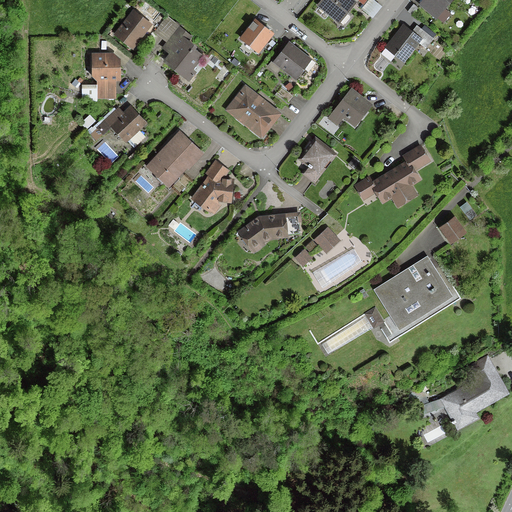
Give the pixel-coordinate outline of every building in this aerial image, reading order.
[(352,2),(349,0),(323,0),(319,6),(334,18),(341,23),(344,23),(349,17),(344,13),(352,2)] [(439,12),(449,0),(424,0),(420,5),(434,17),(439,12)] [(407,12),(411,15),(417,8),(412,4),(407,12)] [(133,35),(138,39),(149,26),(132,13),(115,33),(127,42),(133,35)] [(170,28),(173,24),(167,20),(164,24),(170,28)] [(272,35),(255,23),(241,42),(258,55),(272,35)] [(432,39),(420,29),(415,35),(402,25),(385,48),(382,52),(382,55),(390,61),(397,52),(405,59),(418,43),(425,48),(432,39)] [(188,37),(177,28),(164,44),(174,51),(166,61),(179,71),(177,73),(188,82),(194,74),(188,70),(199,56),(191,49),(192,47),(185,41),(188,37)] [(281,54),(274,62),(293,77),(302,66),(306,70),(308,69),(313,63),(288,44),(281,54)] [(114,65),(117,60),(111,56),(93,56),(93,75),(98,79),(98,97),(114,97),(113,79),(117,79),(117,67),(114,65)] [(276,93),(287,102),(292,96),(280,87),(276,93)] [(236,117),(260,136),(278,114),(244,88),(232,103),(241,110),(236,117)] [(354,123),(368,105),(350,92),(336,109),(354,123)] [(143,124),(128,108),(111,124),(131,146),(135,146),(144,137),(137,130),(143,124)] [(188,166),(200,153),(179,133),(148,167),(155,174),(155,179),(161,184),(167,184),(185,164),(188,166)] [(303,173),(305,174),(313,181),(320,173),(319,172),(333,154),(326,148),(325,149),(315,141),(313,145),(310,143),(305,149),(307,150),(301,159),(308,164),(307,166),(308,167),(303,173)] [(404,157),(407,162),(372,184),(368,179),(356,187),(363,198),(375,190),(382,201),(391,196),(395,202),(413,192),(408,185),(418,179),(412,169),(427,160),(420,147),(404,157)] [(136,157),(132,153),(127,158),(131,162),(136,157)] [(355,167),(359,163),(353,158),(350,162),(355,167)] [(221,180),(227,171),(215,162),(206,174),(209,176),(192,199),(206,209),(213,199),(229,201),(232,181),(221,180)] [(459,207),(469,220),(475,215),(466,202),(459,207)] [(299,234),(297,215),(259,219),(240,232),(251,248),(262,240),(271,237),(299,234)] [(452,221),(443,228),(450,238),(460,231),(452,221)] [(322,248),(334,237),(326,229),(315,240),(322,248)] [(361,262),(352,248),(311,272),(322,289),(361,262)] [(302,265),(310,258),(303,251),(295,257),(302,265)] [(398,330),(452,296),(426,256),(373,290),(398,330)] [(321,344),(327,354),(373,328),(383,322),(374,308),(321,344)] [(478,380),(494,371),(486,358),(471,367),(478,380)] [(472,412),(506,393),(496,376),(462,395),(460,390),(442,400),(453,420),(450,421),(452,424),(454,422),(457,427),(475,417),(472,412)]
